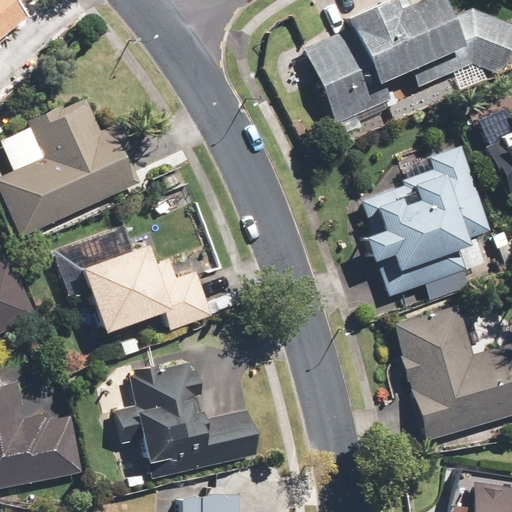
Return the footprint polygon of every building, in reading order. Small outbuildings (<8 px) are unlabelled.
[(0,0),(0,28),(19,13),(7,0),(0,0)] [(492,73),(511,27),(462,7),(459,15),(439,7),(436,0),(416,0),(409,3),(407,0),(383,0),(345,15),(350,27),(301,47),(331,120),(386,97),(379,80),(445,53),(492,73)] [(95,128),(83,100),(0,135),(0,148),(11,173),(0,177),(0,199),(17,238),(143,185),(115,120),(95,128)] [(511,131),(485,143),(509,200),(511,198),(511,131)] [(398,187),(353,202),(386,294),(464,267),(465,266),(470,265),(461,239),(483,231),(454,147),(420,159),(422,167),(395,177),(398,187)] [(194,269),(172,276),(166,257),(149,262),(143,242),(128,247),(123,230),(53,253),(68,298),(84,293),(97,332),(158,312),(165,333),(210,319),(194,269)] [(0,330),(34,314),(6,254),(0,257),(0,330)] [(455,303),(389,322),(398,354),(396,355),(404,380),(405,380),(422,439),(511,413),(511,341),(469,353),(455,303)] [(132,404),(110,410),(117,443),(137,438),(147,479),(254,454),(243,409),(199,419),(193,395),(197,394),(191,368),(187,369),(185,361),(154,368),(153,364),(129,369),(130,374),(125,374),(132,404)] [(0,487),(79,472),(68,415),(45,419),(44,412),(20,417),(13,379),(0,381),(0,487)] [(511,511),(511,486),(467,479),(462,511),(511,511)] [(174,511),(231,511),(232,493),(205,491),(175,498),(174,511)]
